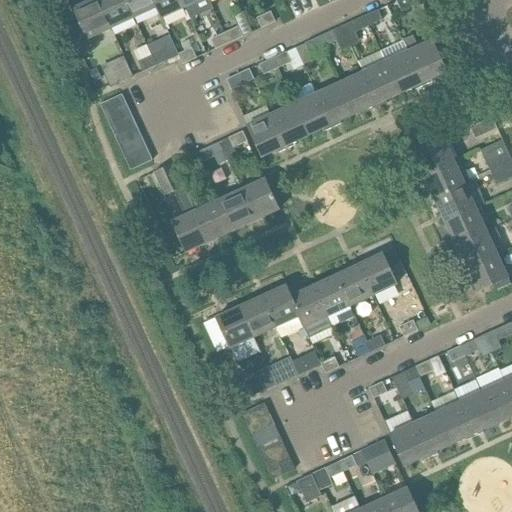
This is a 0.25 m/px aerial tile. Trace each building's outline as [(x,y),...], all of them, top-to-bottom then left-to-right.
[(89,40),(112,29),(98,0),(93,0),(74,9),(89,40)] [(98,0),(112,29),(135,18),(126,0),(98,0)] [(153,0),(126,0),(135,18),(157,8),(153,0)] [(162,19),(186,8),(181,0),(153,0),(157,8),(162,19)] [(181,0),(186,8),(203,0),(181,0)] [(416,5),(413,0),(400,0),(397,2),(402,11),(416,5)] [(365,16),(369,26),(383,20),(378,10),(365,16)] [(258,18),(262,28),(276,22),(271,12),(258,18)] [(356,33),(369,26),(365,16),(351,23),(356,33)] [(230,43),(243,37),(239,27),(225,33),(230,43)] [(319,38),(324,48),(337,41),(333,31),(319,38)] [(216,50),(230,43),(225,33),(212,40),(216,50)] [(403,40),(409,52),(424,86),(433,82),(432,79),(447,73),(432,41),(419,47),(413,35),(403,40)] [(310,54),(324,48),(319,38),(306,44),(310,54)] [(183,65),(197,58),(193,48),(179,55),(183,65)] [(157,66),(170,60),(166,50),(152,56),(157,66)] [(273,59),(278,69),(291,62),(287,52),(273,59)] [(401,94),(386,62),(381,52),(359,62),(364,73),(363,73),(379,107),(387,103),(386,100),(401,94)] [(416,90),(424,86),(409,52),(386,62),(401,94),(415,87),(416,90)] [(143,72),(157,66),(152,56),(139,62),(143,72)] [(264,75),(278,69),(273,59),(260,65),(264,75)] [(90,72),(95,82),(102,79),(97,69),(90,72)] [(111,87),(124,81),(120,71),(106,78),(111,87)] [(370,111),(379,107),(363,73),(340,83),(355,115),(369,108),(370,111)] [(227,80),(232,90),(245,84),(241,74),(227,80)] [(340,121),(355,115),(340,83),(317,94),(333,128),(342,124),(340,121)] [(325,132),(333,128),(317,94),(295,104),(309,136),(323,129),(325,132)] [(106,116),(128,106),(123,95),(101,105),(106,116)] [(295,143),(309,136),(295,104),(272,115),(287,149),(296,145),(295,143)] [(486,105),(465,115),(471,128),(493,118),(486,105)] [(111,127),(133,117),(128,106),(106,116),(111,127)] [(279,153),(287,149),(272,115),(248,126),(263,158),(278,150),(279,153)] [(116,138),(138,128),(133,117),(111,127),(116,138)] [(493,118),(471,128),(476,139),(497,129),(493,118)] [(121,149),(143,139),(138,128),(116,138),(121,149)] [(234,148),(248,142),(243,132),(230,138),(234,148)] [(126,160),(148,150),(143,139),(121,149),(126,160)] [(425,177),(456,163),(445,140),(414,154),(425,177)] [(492,174),(511,164),(511,160),(503,140),(481,150),(492,174)] [(197,153),(202,163),(215,157),(210,147),(197,153)] [(131,171),(153,160),(148,150),(126,160),(131,171)] [(188,169),(202,163),(197,153),(184,159),(188,169)] [(466,186),(456,163),(425,177),(435,200),(466,186)] [(174,164),(154,173),(164,195),(174,190),(186,216),(173,222),(187,253),(210,242),(196,211),(174,164)] [(497,185),(511,178),(511,164),(492,174),(497,185)] [(256,221),(279,210),(265,179),(242,190),(256,221)] [(477,209),(486,205),(475,181),(466,186),(435,200),(446,223),(477,209)] [(233,232),(256,221),(242,190),(219,201),(233,232)] [(210,242),(233,232),(219,201),(196,211),(210,242)] [(487,232),(477,209),(446,223),(456,246),(487,232)] [(498,255),(492,242),(501,239),(496,228),(487,232),(456,246),(467,269),(498,255)] [(392,260),(399,257),(396,250),(389,253),(392,260)] [(397,285),(383,255),(383,254),(360,265),(374,296),(397,285)] [(511,284),(509,278),(498,255),(467,269),(478,292),(495,284),(498,290),(511,284)] [(351,306),(374,296),(360,265),(337,276),(351,306)] [(328,317),(351,306),(337,276),(314,287),(328,317)] [(291,297),(292,297),(286,286),(263,297),(277,327),(277,328),(282,339),(305,328),(291,297)] [(305,328),(328,317),(314,287),(292,297),(291,297),(305,328)] [(254,338),(277,328),(277,327),(263,297),(240,307),(254,338)] [(217,318),(227,340),(238,363),(261,353),(240,307),(217,318)] [(217,318),(205,324),(215,346),(227,340),(217,318)] [(405,337),(418,331),(414,321),(400,327),(405,337)] [(498,341),(511,335),(507,325),(494,331),(498,341)] [(354,349),(359,359),(372,352),(365,337),(364,335),(362,329),(351,335),(354,349)] [(372,352),(386,346),(381,336),(368,342),(372,352)] [(461,346),(466,356),(479,350),(475,340),(461,346)] [(452,363),(466,356),(461,346),(448,353),(452,363)] [(307,356),(293,362),(295,365),(299,375),(313,369),(308,359),(307,356)] [(335,358),(321,364),(326,374),(340,368),(335,358)] [(416,367),(420,377),(434,371),(429,361),(416,367)] [(295,365),(281,371),(286,381),(299,375),(295,365)] [(410,382),(420,377),(416,367),(393,378),(403,400),(416,394),(410,382)] [(262,380),(248,387),(253,397),(267,390),(262,380)] [(511,418),(511,395),(505,382),(483,392),(497,424),(511,417),(511,418)] [(369,389),(374,399),(388,392),(383,383),(369,389)] [(483,430),(497,424),(483,392),(460,403),(476,437),(484,433),(483,430)] [(467,441),(476,437),(460,403),(437,413),(451,445),(466,438),(467,441)] [(248,425),(270,415),(265,404),(243,414),(248,425)] [(437,451),(451,445),(437,413),(414,424),(430,458),(438,454),(437,451)] [(253,435),(275,426),(270,415),(248,425),(253,435)] [(421,462),(430,458),(414,424),(391,435),(405,467),(420,459),(421,462)] [(258,446),(280,437),(275,426),(253,435),(258,446)] [(263,457),(285,448),(280,437),(258,446),(263,457)] [(386,441),(363,453),(373,475),(396,464),(386,441)] [(268,468),(290,458),(285,448),(263,457),(268,468)] [(353,456),(339,462),(344,472),(357,466),(353,456)] [(274,479),(295,469),(290,458),(268,468),(274,479)] [(331,478),(344,472),(339,462),(326,468),(331,478)] [(322,496),(320,492),(312,475),(297,482),(307,503),(322,496)] [(418,511),(407,488),(395,494),(392,488),(381,493),(384,499),(389,511),(418,511)] [(355,497),(332,507),(334,511),(362,511),(361,510),(355,497)] [(362,511),(389,511),(384,499),(361,510),(362,511)]
